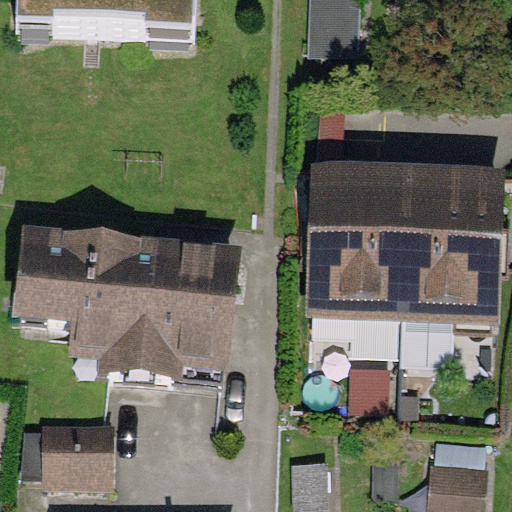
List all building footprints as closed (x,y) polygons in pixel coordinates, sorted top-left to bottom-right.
[(29,0),(28,44),(216,49),(217,0),(29,0)] [(318,0),(318,60),(369,60),(370,0),(318,0)] [(511,190),(511,187),(314,184),(312,333),(510,336),(511,190)] [(246,267),(34,251),(28,340),(93,344),(90,386),(236,397),(246,267)] [(0,490),(9,409),(0,407),(0,490)] [(125,496),(122,425),(47,429),(50,499),(125,496)] [(492,511),(495,480),(439,476),(436,511),(492,511)]
